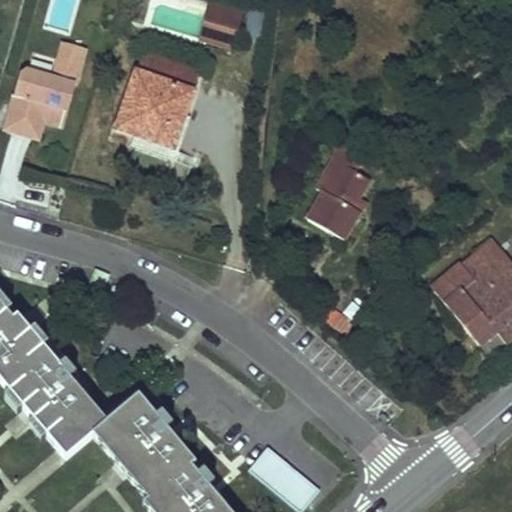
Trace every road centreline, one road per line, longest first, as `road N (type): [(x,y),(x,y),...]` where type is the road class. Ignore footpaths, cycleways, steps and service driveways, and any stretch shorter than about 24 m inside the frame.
road 1 (residential): [(0,232),(117,264),(222,321),(311,391),(411,487)]
road 2 (tertiary): [(411,487),(511,402)]
